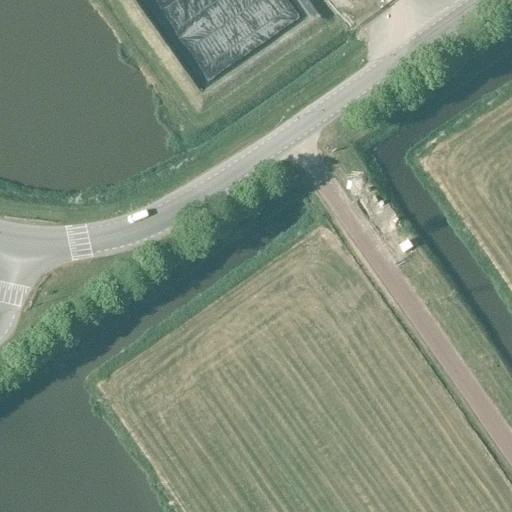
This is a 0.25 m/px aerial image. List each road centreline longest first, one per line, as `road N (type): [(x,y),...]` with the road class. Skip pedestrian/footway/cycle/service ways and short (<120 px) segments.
road 1 (residential): [(511,445),(294,132)]
road 2 (tertiary): [(11,247),(70,246),(141,227),(294,132)]
road 3 (tertiary): [(294,132),(483,0)]
